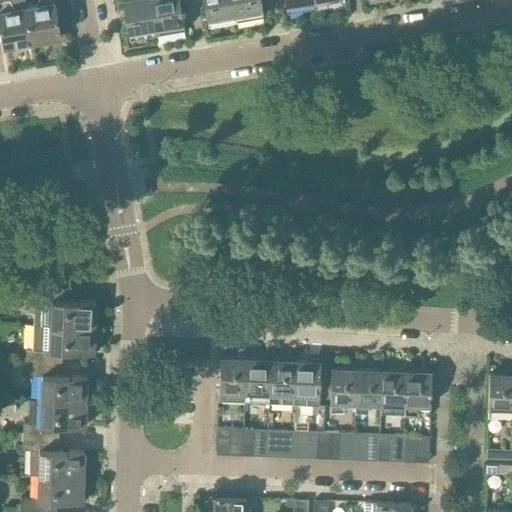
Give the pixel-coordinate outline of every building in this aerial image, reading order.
[(32,43),(25,6),(10,9),(8,0),(0,0),(0,21),(5,47),(32,43)] [(25,6),(32,43),(59,38),(52,0),(40,0),(41,4),(25,6)] [(156,33),(150,0),(121,0),(128,38),(156,33)] [(150,0),(156,33),(184,28),(178,0),(150,0)] [(235,20),(231,0),(203,0),(208,25),(235,20)] [(231,0),(235,20),(263,15),(260,0),(231,0)] [(315,6),(313,0),(284,0),(287,11),(315,6)] [(33,299),(33,323),(95,325),(96,300),(70,299),(71,286),(66,286),(34,285),(33,299)] [(25,347),(25,361),(61,362),(62,349),(94,351),(95,325),(33,323),(32,347),(25,347)] [(232,391),(243,391),(244,391),(245,357),(220,356),(219,385),(218,400),(232,401),(232,391)] [(270,358),(245,357),(244,391),(243,391),(243,401),(257,402),(257,392),(268,392),(269,392),(270,358)] [(295,359),(270,358),(269,392),(268,392),(267,402),(292,403),(293,393),(294,393),(295,359)] [(292,403),(293,403),(306,403),(306,404),(319,405),(320,394),(321,360),(295,359),(294,393),(293,393),(292,403)] [(40,398),(86,400),(87,374),(61,373),(61,362),(25,361),(24,374),(41,375),(40,398)] [(344,401),(354,402),(356,402),(356,385),(357,367),(331,366),(331,385),(330,410),(343,411),(344,401)] [(382,368),(357,367),(356,385),(356,402),(354,402),(354,411),(368,412),(368,402),(379,403),(381,403),(381,385),(382,368)] [(379,403),(379,412),(393,413),(403,413),(404,404),(405,404),(406,369),(382,368),(381,385),(381,403),(379,403)] [(432,370),(406,369),(405,404),(404,404),(403,413),(418,414),(418,409),(430,409),(430,404),(432,370)] [(511,372),(489,372),(489,385),(488,417),(501,417),(501,408),(511,407),(511,372)] [(86,400),(40,398),(39,423),(22,422),(22,435),(58,436),(59,424),(85,425),(86,400)] [(229,453),(230,427),(218,426),(217,453),(229,453)] [(241,454),(243,427),(230,427),(229,453),(241,454)] [(243,427),(241,454),(254,454),(255,427),(243,427)] [(266,455),(267,428),(255,427),(254,454),(266,455)] [(267,428),(266,455),(278,455),(279,428),(267,428)] [(279,428),(278,455),(291,456),(292,429),(279,428)] [(292,429),(291,456),(303,456),(305,429),(292,429)] [(316,456),(317,430),(305,429),(303,456),(316,456)] [(329,457),(329,430),(317,430),(316,456),(329,457)] [(329,430),(329,457),(341,457),(342,430),(329,430)] [(353,458),(354,431),(342,430),(341,457),(353,458)] [(354,431),(353,458),(365,458),(366,431),(354,431)] [(378,459),(379,432),(366,431),(365,458),(378,459)] [(390,459),(391,432),(379,432),(378,459),(390,459)] [(403,460),(404,433),(391,432),(390,459),(403,460)] [(415,460),(416,433),(404,433),(403,460),(415,460)] [(416,433),(415,460),(428,460),(429,433),(416,433)] [(58,436),(22,435),(22,448),(29,448),(29,473),(38,473),(83,475),(84,449),(58,448),(58,436)] [(505,459),(505,449),(486,448),(486,458),(505,459)] [(486,463),(485,473),(511,474),(511,464),(486,463)] [(83,475),(38,473),(37,497),(20,496),(19,510),(56,511),(56,500),(82,501),(83,475)] [(245,511),(246,495),(211,494),(210,511),(245,511)] [(307,511),(308,498),(294,497),(293,511),(307,511)] [(327,511),(328,498),(314,498),(313,511),(327,511)] [(410,511),(411,502),(364,500),(364,511),(410,511)]
